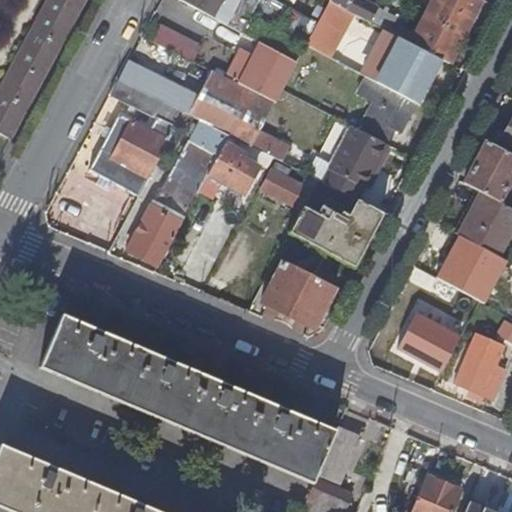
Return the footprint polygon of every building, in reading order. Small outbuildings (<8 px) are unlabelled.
[(0,138),(3,140),(79,0),(38,0),(0,71),(0,138)] [(169,0),(239,36),(250,16),(283,32),(293,13),(268,0),(169,0)] [(477,6),(466,0),(430,0),(410,38),(397,31),(398,29),(357,7),(360,0),(324,0),(323,4),(434,64),(443,68),(477,6)] [(434,64),(323,4),(305,37),(301,45),(298,49),(356,80),(410,109),(434,64)] [(162,24),(153,41),(195,63),(204,47),(162,24)] [(290,39),(301,45),(305,37),(294,31),(290,39)] [(227,86),(233,89),(257,45),(250,42),(227,86)] [(275,92),(291,63),(257,45),(233,89),(267,107),(275,92)] [(121,60),(111,80),(114,82),(177,114),(182,116),(192,96),(121,60)] [(227,86),(204,74),(192,96),(182,116),(197,124),(224,137),(244,148),(252,133),(267,107),(233,89),(227,86)] [(410,109),(356,80),(349,94),(366,104),(350,132),(381,148),(389,132),(395,135),(410,109)] [(133,199),(177,114),(114,82),(107,95),(150,118),(146,125),(130,117),(127,123),(113,117),(84,173),(133,199)] [(511,115),(494,149),(511,158),(511,115)] [(202,177),(224,137),(197,124),(187,144),(184,143),(149,208),(145,206),(121,251),(152,268),(202,177)] [(350,132),(344,129),(326,165),(316,184),(352,202),(359,187),(363,189),(384,150),(381,148),(350,132)] [(252,133),(244,148),(269,160),(274,163),(282,148),(252,133)] [(244,148),(224,137),(202,177),(242,197),(252,178),(249,176),(255,165),(264,169),(269,160),(244,148)] [(458,185),(460,186),(471,193),(511,215),(511,191),(504,187),(510,175),(511,175),(511,161),(481,145),(458,185)] [(312,182),(316,184),(326,165),(311,158),(302,176),(306,179),(312,182)] [(300,206),(312,182),(306,179),(301,188),(282,178),(287,169),(274,163),(259,190),(297,211),(300,206)] [(379,215),(352,202),(348,211),(335,204),(336,201),(331,199),(332,196),(324,191),(313,212),(300,206),(297,211),(283,237),(326,259),(315,282),(303,277),(307,269),(302,266),(298,274),(277,263),(256,305),(309,331),(312,325),(318,328),(379,215)] [(511,227),(511,215),(471,193),(449,236),(495,261),(511,227)] [(227,307),(242,314),(264,273),(249,265),(227,307)] [(316,471),(332,435),(59,318),(38,366),(311,484),(316,471)] [(500,348),(473,334),(448,381),(465,390),(462,396),(472,402),(476,396),(484,400),(499,372),(489,367),(500,348)] [(332,435),(316,471),(339,481),(355,443),(333,433),(332,435)] [(0,503),(21,511),(159,511),(0,444),(0,503)] [(423,479),(408,511),(447,511),(456,493),(423,479)] [(336,511),(343,496),(315,484),(303,511),(336,511)]
